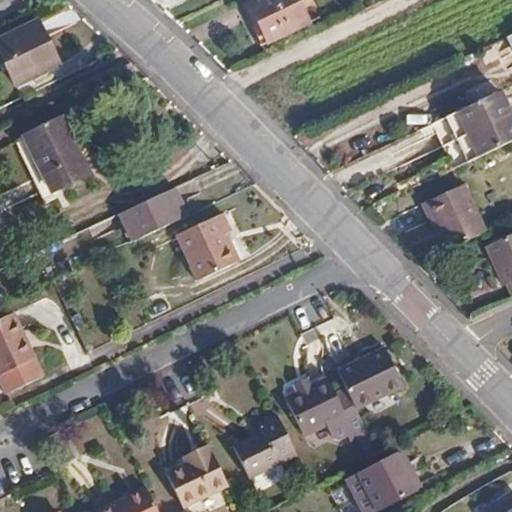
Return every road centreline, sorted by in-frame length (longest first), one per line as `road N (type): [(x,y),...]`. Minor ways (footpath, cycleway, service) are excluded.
road 1 (residential): [(0,432),(369,255)]
road 2 (tertiary): [(101,0),(369,255)]
road 3 (unknown): [(209,101),(408,0)]
road 4 (tertiary): [(369,255),(468,356)]
